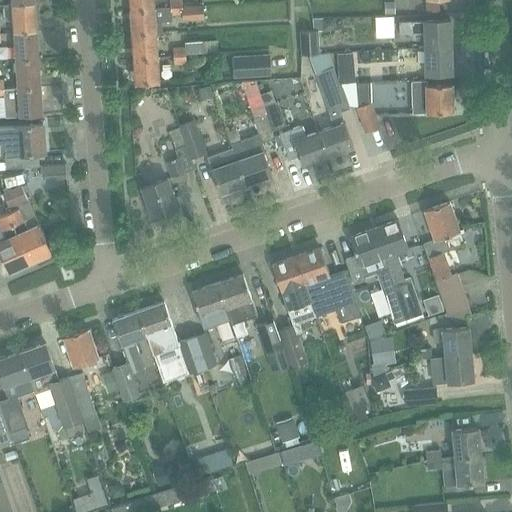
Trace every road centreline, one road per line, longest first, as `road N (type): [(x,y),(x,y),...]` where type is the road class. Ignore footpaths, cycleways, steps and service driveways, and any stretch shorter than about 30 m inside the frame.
road 1 (residential): [(107,287),(501,149)]
road 2 (residential): [(107,287),(87,0)]
road 3 (residential): [(511,366),(501,149)]
road 4 (residential): [(501,149),(496,0)]
